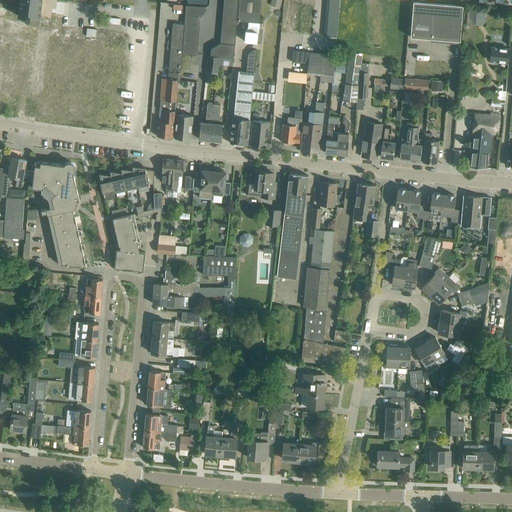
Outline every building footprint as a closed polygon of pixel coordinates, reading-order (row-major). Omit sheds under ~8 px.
[(19,0),(19,8),(18,16),(26,17),(26,18),(30,19),(30,18),(40,19),(42,0),(19,0)] [(54,56),(50,88),(126,97),(130,70),(127,69),(136,0),(114,0),(109,38),(111,38),(110,49),(60,43),(59,56),(54,56)] [(239,0),(238,21),(249,22),(248,27),(245,31),(244,42),(257,43),(259,23),(261,0),(239,0)] [(314,27),(315,0),(302,0),(301,26),(314,27)] [(413,1),(411,27),(410,37),(460,41),(463,5),(413,1)] [(184,16),(185,5),(183,24),(173,23),(170,55),(169,55),(165,100),(166,100),(165,110),(164,110),(163,121),(158,121),(157,136),(172,137),(178,80),(180,80),(182,53),(182,45),(183,38),(183,30),(184,23),(184,16)] [(206,7),(185,5),(184,16),(200,17),(206,10),(206,7)] [(237,8),(223,6),(223,14),(237,15),(237,8)] [(486,8),(468,7),(467,23),(485,25),(486,8)] [(237,15),(223,14),(222,21),(236,22),(237,15)] [(199,24),(200,17),(184,16),(184,23),(199,24)] [(236,22),(222,21),(221,28),(235,29),(236,22)] [(5,87),(2,109),(29,113),(33,83),(31,83),(38,27),(13,24),(12,32),(16,32),(9,87),(5,87)] [(235,29),(221,28),(220,35),(235,36),(235,29)] [(235,36),(220,35),(220,43),(234,45),(235,36)] [(491,47),(489,62),(508,64),(510,48),(503,48),(503,40),(500,37),(496,36),(492,38),(492,47),(491,47)] [(198,46),(198,38),(183,38),(182,45),(198,46)] [(234,45),(220,43),(211,49),(210,56),(219,57),(220,57),(232,58),(234,45)] [(197,55),(198,46),(182,45),(182,53),(197,55)] [(238,71),(234,111),(251,112),(257,50),(254,50),(248,53),(246,72),(238,71)] [(293,51),(292,61),(309,63),(310,53),(293,51)] [(334,55),(310,52),(310,53),(309,63),(307,74),(321,75),(320,81),(331,82),(334,55)] [(346,73),(343,100),(357,102),(359,72),(360,62),(362,55),(362,54),(349,52),(349,53),(348,61),(346,73)] [(213,76),(216,77),(219,57),(210,56),(208,55),(206,72),(213,72),(213,76)] [(336,55),(334,55),(333,71),(331,82),(332,82),(331,94),(337,94),(339,83),(341,71),(339,71),(340,65),(335,65),(336,55)] [(232,66),(232,58),(220,57),(219,65),(232,66)] [(357,102),(356,109),(364,109),(364,98),(367,98),(369,72),(359,72),(357,102)] [(390,87),(404,89),(405,79),(391,77),(390,87)] [(428,89),(429,80),(405,78),(405,79),(404,89),(416,91),(416,88),(428,89)] [(442,91),(443,80),(431,80),(431,90),(442,91)] [(415,104),(416,91),(404,89),(402,102),(415,104)] [(206,122),(201,122),(199,138),(211,139),(212,130),(210,130),(211,123),(212,123),(214,104),(214,99),(208,98),(206,122)] [(214,99),(214,104),(212,123),(211,123),(210,130),(212,130),(211,139),(221,140),(223,124),(218,123),(220,105),(214,104),(214,99)] [(314,101),(313,109),(324,111),(325,103),(314,101)] [(301,140),(300,150),(310,151),(314,112),(309,112),(307,123),(303,123),(301,140)] [(314,112),(310,151),(319,152),(320,142),(323,113),(314,112)] [(475,113),(470,157),(469,166),(486,168),(488,153),(490,153),(492,136),(497,137),(500,114),(491,113),(490,115),(475,113)] [(176,138),(191,139),(193,116),(178,114),(176,138)] [(251,134),(248,134),(247,145),(250,145),(267,147),(267,146),(271,147),(272,137),(268,136),(270,122),(259,121),(259,114),(253,114),(251,134)] [(285,114),(284,124),(283,124),(281,141),(294,143),(294,142),(299,143),(300,134),(295,133),(297,116),(285,114)] [(338,132),(337,140),(336,140),(335,147),(337,147),(337,154),(347,155),(350,121),(345,116),(343,115),(343,122),(345,125),(344,133),(338,132)] [(231,118),(230,133),(231,133),(230,143),(247,145),(248,134),(250,120),(234,118),(231,118)] [(365,122),(362,146),(361,156),(378,159),(382,124),(365,122)] [(407,123),(407,127),(405,143),(401,143),(400,159),(410,160),(413,125),(413,123),(407,123)] [(418,124),(413,123),(413,125),(410,160),(420,161),(422,145),(417,144),(419,128),(418,124)] [(335,124),(328,124),(325,153),(337,154),(337,147),(335,147),(336,140),(333,140),(335,124)] [(391,129),(385,128),(381,157),(393,158),(395,143),(389,142),(391,129)] [(426,132),(423,161),(436,163),(439,140),(431,139),(431,133),(426,132)] [(2,190),(2,197),(6,197),(10,176),(17,177),(17,178),(15,187),(20,188),(23,177),(28,178),(33,179),(34,171),(30,170),(24,169),(26,160),(12,157),(10,167),(9,165),(7,165),(5,166),(4,168),(2,190)] [(163,158),(162,173),(163,174),(162,182),(166,183),(166,191),(171,191),(171,186),(173,159),(163,158)] [(184,160),(173,159),(171,186),(174,186),(173,197),(176,197),(177,186),(181,186),(182,175),(183,170),(184,160)] [(32,185),(32,187),(42,188),(46,184),(55,193),(52,197),(54,206),(41,209),(42,213),(47,212),(48,214),(51,213),(62,264),(86,267),(73,208),(74,207),(75,206),(76,205),(76,203),(76,202),(80,201),(73,172),(74,171),(75,170),(75,168),(75,167),(75,165),(74,164),(73,163),(71,162),(70,162),(68,162),(67,162),(65,163),(64,164),(40,162),(35,161),(35,165),(34,171),(33,179),(32,185)] [(146,167),(132,165),(133,169),(134,169),(138,188),(149,186),(149,185),(153,184),(154,170),(146,169),(146,167)] [(133,169),(121,168),(122,172),(127,191),(138,188),(134,169),(133,169)] [(211,194),(214,171),(210,171),(210,169),(204,168),(204,170),(202,170),(201,180),(195,179),(194,191),(200,191),(200,197),(211,199),(212,194),(211,194)] [(218,171),(214,171),(211,194),(212,194),(224,196),(224,194),(230,195),(231,183),(225,182),(226,172),(224,172),(224,170),(218,170),(218,171)] [(122,172),(110,171),(111,174),(115,193),(127,191),(122,172)] [(257,171),(256,179),(248,178),(247,194),(274,197),(275,186),(272,185),(273,173),(257,171)] [(99,173),(99,174),(105,200),(115,198),(114,194),(115,193),(111,174),(99,173)] [(308,175),(290,173),(277,277),(296,279),(308,175)] [(185,175),(184,189),(194,190),(194,187),(195,176),(185,175)] [(337,183),(321,182),(320,190),(321,190),(320,197),(319,197),(318,204),(334,206),(337,183)] [(376,185),(358,182),(353,218),(366,220),(368,207),(373,208),(376,185)] [(396,208),(407,209),(409,191),(405,190),(405,188),(399,188),(399,189),(398,189),(396,208)] [(420,190),(414,189),(413,191),(409,191),(407,209),(418,211),(417,218),(423,218),(425,206),(419,205),(420,192),(419,192),(420,190)] [(440,220),(443,195),(439,194),(440,193),(434,192),(433,194),(432,194),(431,206),(425,206),(423,218),(440,220)] [(454,194),(448,194),(448,195),(443,195),(441,214),(452,215),(451,222),(457,223),(459,214),(459,210),(453,209),(455,196),(454,196),(454,194)] [(162,195),(154,195),(154,202),(154,209),(161,207),(162,207),(162,195)] [(482,197),(469,196),(466,198),(463,198),(461,226),(480,227),(481,214),(490,215),(491,198),(490,198),(482,197)] [(24,198),(6,197),(5,220),(0,219),(0,236),(4,237),(4,238),(23,239),(24,230),(22,230),(24,198)] [(161,211),(161,207),(154,209),(143,211),(137,213),(138,217),(153,214),(153,212),(157,212),(158,214),(156,214),(156,221),(160,221),(161,211)] [(321,208),(313,208),(311,227),(320,228),(321,208)] [(37,220),(37,210),(28,209),(27,219),(37,220)] [(279,210),(267,209),(266,224),(278,225),(279,210)] [(139,251),(131,214),(113,218),(119,246),(120,246),(120,249),(116,249),(114,268),(143,271),(145,252),(139,251)] [(497,218),(489,217),(488,229),(496,230),(497,218)] [(366,234),(376,236),(378,221),(368,220),(366,234)] [(405,228),(390,226),(390,233),(404,234),(405,228)] [(310,236),(309,244),(312,244),(310,268),(311,268),(331,269),(333,246),(333,241),(334,231),(332,231),(314,229),(310,229),(310,236)] [(251,245),(252,234),(240,233),(240,245),(251,245)] [(433,239),(429,255),(428,255),(425,267),(431,269),(435,253),(438,254),(443,240),(433,239)] [(472,248),(466,243),(460,249),(466,254),(472,248)] [(175,245),(158,244),(158,252),(172,254),(174,254),(175,245)] [(392,252),(386,251),(384,265),(395,266),(394,270),(392,270),(391,277),(393,277),(392,284),(394,284),(394,286),(402,287),(402,286),(403,286),(406,267),(407,257),(404,257),(401,258),(401,260),(392,259),(392,252)] [(419,265),(425,267),(428,255),(422,253),(419,265)] [(204,255),(203,274),(228,276),(228,280),(235,281),(237,257),(229,256),(225,256),(214,256),(206,255),(204,255)] [(480,257),(479,274),(487,274),(488,257),(480,257)] [(406,267),(403,286),(405,286),(404,288),(412,289),(413,287),(415,287),(417,269),(416,268),(417,260),(407,259),(406,267)] [(308,267),(299,359),(332,366),(344,368),(348,332),(338,331),(335,331),(333,346),(323,343),(327,308),(331,269),(311,268),(310,268),(308,267)] [(430,294),(431,295),(448,277),(438,268),(433,272),(435,274),(422,287),(424,289),(423,290),(428,296),(430,294)] [(448,277),(431,295),(431,296),(430,297),(436,303),(438,302),(439,303),(452,289),(455,292),(460,288),(448,277)] [(87,278),(85,295),(101,296),(103,279),(93,278),(87,278)] [(194,296),(194,297),(201,297),(217,296),(224,296),(223,313),(233,314),(235,287),(235,281),(228,280),(228,287),(216,287),(201,287),(199,287),(195,287),(194,296)] [(154,283),(154,293),(182,295),(194,296),(195,287),(199,287),(199,284),(195,281),(189,283),(189,285),(168,283),(168,284),(164,284),(163,284),(154,283)] [(482,286),(470,290),(469,289),(457,294),(459,300),(471,295),(484,291),(482,286)] [(280,288),(280,298),(287,298),(287,295),(289,295),(288,288),(280,288)] [(154,293),(153,304),(163,304),(167,305),(181,306),(181,301),(182,295),(154,293)] [(101,296),(85,295),(84,312),(100,313),(101,296)] [(474,301),(471,295),(459,300),(462,306),(474,301)] [(460,313),(442,310),(441,312),(440,312),(438,320),(440,320),(440,321),(459,324),(465,324),(467,311),(461,310),(460,313)] [(200,312),(182,311),(181,320),(199,321),(200,312)] [(44,314),(43,334),(51,335),(53,315),(44,314)] [(99,323),(83,322),(76,321),(74,338),(81,339),(97,340),(99,323)] [(154,321),(153,337),(173,338),(174,330),(175,323),(154,321)] [(459,324),(440,321),(440,322),(438,322),(437,330),(438,330),(438,332),(463,336),(465,325),(459,324)] [(427,342),(425,343),(435,359),(445,353),(435,337),(433,338),(433,336),(426,340),(427,342)] [(173,338),(153,337),(151,353),(172,355),(178,356),(178,347),(173,347),(172,347),(173,338)] [(97,340),(81,339),(80,356),(96,357),(97,340)] [(456,340),(453,345),(450,343),(464,353),(463,352),(467,347),(456,340)] [(416,346),(417,347),(416,348),(425,365),(435,359),(425,343),(424,343),(423,342),(416,346)] [(464,353),(450,343),(447,349),(455,355),(452,360),(458,364),(461,360),(464,353)] [(387,365),(398,366),(399,347),(397,347),(397,345),(389,345),(389,347),(387,347),(387,365)] [(409,366),(410,347),(408,347),(408,346),(400,345),(400,347),(399,347),(398,366),(398,373),(407,373),(407,366),(409,366)] [(75,353),(59,352),(59,359),(75,360),(75,353)] [(75,360),(59,359),(58,366),(74,367),(75,360)] [(178,359),(177,366),(195,368),(196,360),(178,359)] [(95,367),(79,366),(77,382),(93,384),(95,367)] [(418,390),(416,371),(416,370),(409,371),(411,391),(418,390)] [(416,371),(418,390),(419,400),(425,400),(422,370),(416,371)] [(166,372),(150,371),(148,387),(164,389),(166,372)] [(304,373),(303,381),(308,381),(308,387),(295,386),(294,393),(324,395),(325,389),(327,389),(327,382),(325,382),(324,382),(325,374),(304,373)] [(7,407),(6,414),(12,415),(11,419),(10,429),(26,431),(27,421),(28,416),(34,417),(35,401),(37,380),(37,378),(35,377),(30,377),(28,404),(14,402),(13,408),(7,407)] [(37,380),(35,401),(45,402),(47,380),(37,380)] [(92,401),(93,384),(77,382),(70,382),(68,399),(92,401)] [(148,387),(147,404),(157,405),(162,406),(162,407),(170,408),(172,390),(164,389),(148,387)] [(3,388),(1,402),(8,402),(9,389),(3,388)] [(324,395),(294,393),(294,394),(301,394),(301,406),(323,408),(324,395)] [(410,398),(404,397),(397,397),(391,396),(391,397),(392,397),(391,407),(387,407),(386,420),(412,421),(412,420),(409,420),(409,415),(411,415),(411,408),(409,408),(409,398),(410,398)] [(210,402),(203,401),(202,419),(209,420),(210,402)] [(238,422),(245,423),(247,402),(240,401),(238,422)] [(68,410),(66,426),(90,428),(91,411),(75,409),(75,410),(68,410)] [(330,420),(331,413),(302,410),(302,417),(330,420)] [(146,413),(145,431),(176,433),(177,425),(167,424),(168,415),(146,413)] [(412,421),(386,420),(386,425),(384,425),(384,432),(386,432),(386,433),(389,433),(389,439),(402,439),(403,427),(412,427),(412,421)] [(33,422),(31,437),(40,438),(42,424),(33,422)] [(478,451),(478,468),(493,468),(493,452),(500,452),(501,422),(494,422),(493,445),(479,445),(478,451)] [(57,426),(57,432),(73,433),(72,443),(88,445),(90,428),(66,426),(64,425),(57,425),(57,426)] [(208,425),(207,430),(207,436),(206,436),(206,443),(205,453),(220,454),(221,437),(222,431),(214,430),(214,426),(208,425)] [(230,437),(221,437),(220,454),(235,455),(236,445),(236,438),(237,428),(231,427),(230,437)] [(145,431),(143,447),(159,449),(160,436),(166,436),(166,440),(176,441),(176,433),(145,431)] [(179,448),(195,450),(197,438),(181,436),(179,448)] [(243,454),(248,455),(248,457),(261,458),(261,456),(267,457),(268,442),(268,436),(261,436),(261,441),(250,440),(247,439),(247,440),(244,440),(243,454)] [(502,444),(508,444),(507,461),(511,461),(511,436),(502,436),(502,444)] [(283,448),(282,458),(287,459),(287,460),(298,461),(299,444),(283,443),(283,448)] [(299,444),(298,461),(310,462),(310,460),(315,461),(315,457),(318,457),(323,457),(324,444),(319,443),(309,443),(309,445),(306,444),(299,444)] [(463,450),(463,458),(463,468),(478,468),(478,451),(470,451),(470,444),(464,444),(464,450),(463,450)] [(442,445),(442,447),(425,446),(424,461),(431,461),(431,467),(444,467),(444,465),(449,465),(450,446),(442,445)] [(413,471),(414,461),(414,458),(399,458),(399,452),(378,451),(377,465),(406,466),(405,470),(413,471)]
